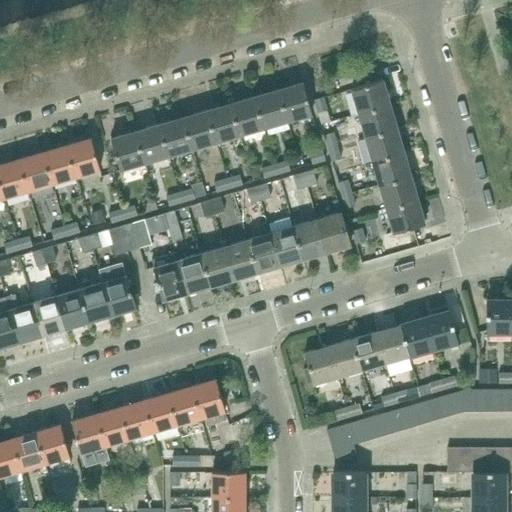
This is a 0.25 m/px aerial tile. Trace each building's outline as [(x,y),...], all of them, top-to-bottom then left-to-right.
[(357,114),(389,105),(381,81),(350,91),(357,114)] [(287,121),(312,114),(302,82),(278,90),(287,121)] [(264,128),(287,121),(278,90),(254,96),(264,128)] [(240,135),(264,128),(254,96),(230,103),(240,135)] [(316,115),(326,112),(322,99),(314,102),(316,115)] [(216,142),(240,135),(230,103),(207,110),(216,142)] [(364,138),(396,128),(389,105),(357,114),(364,138)] [(192,149),(216,142),(207,110),(183,118),(192,149)] [(168,156),(192,149),(183,118),(159,124),(168,156)] [(144,163),(168,156),(159,124),(135,131),(144,163)] [(371,162),(403,152),(396,128),(364,138),(371,162)] [(120,170),(144,163),(135,131),(111,139),(120,170)] [(327,149),(336,147),(333,134),(323,137),(327,149)] [(76,177),(100,170),(91,138),(67,145),(76,177)] [(52,184),(76,177),(67,145),(43,152),(52,184)] [(336,147),(327,149),(331,163),(340,160),(336,147)] [(312,164),(325,161),(323,151),(310,155),(312,164)] [(28,191),(52,184),(43,152),(19,159),(28,191)] [(378,185),(410,176),(403,152),(371,162),(378,185)] [(0,183),(4,198),(28,191),(19,159),(0,164),(0,183)] [(274,165),(277,175),(290,171),(287,161),(274,165)] [(264,179),(277,175),(274,165),(262,169),(264,179)] [(303,173),(307,187),(317,184),(313,170),(303,173)] [(297,190),(307,187),(303,173),(293,176),(297,190)] [(227,179),(230,189),(242,185),(240,175),(227,179)] [(386,209),(417,200),(410,176),(378,185),(386,209)] [(217,192),(230,189),(227,179),(214,183),(217,192)] [(341,197),(351,194),(347,182),(338,185),(341,197)] [(257,187),(261,201),(270,198),(266,184),(257,187)] [(251,204),(261,201),(257,187),(247,189),(251,204)] [(179,193),(182,203),(195,199),(192,189),(179,193)] [(169,206),(182,203),(179,193),(166,197),(169,206)] [(351,194),(341,197),(345,210),(355,208),(351,194)] [(211,200),(215,214),(224,211),(220,197),(211,200)] [(147,213),(158,210),(155,200),(145,203),(147,213)] [(205,217),(215,214),(211,200),(200,203),(205,217)] [(393,234),(425,224),(417,200),(386,209),(393,234)] [(365,207),(370,232),(388,228),(383,204),(365,207)] [(121,210),(124,220),(137,216),(135,206),(121,210)] [(112,223),(124,220),(121,210),(109,214),(112,223)] [(164,214),(168,228),(178,225),(174,211),(164,214)] [(326,253),(350,246),(341,212),(317,219),(326,253)] [(159,231),(168,228),(164,214),(154,217),(159,231)] [(303,259),(326,253),(317,219),(293,226),(303,259)] [(140,248),(152,245),(144,220),(132,223),(140,248)] [(64,227),(67,236),(80,233),(77,223),(64,227)] [(128,252),(140,248),(132,223),(120,227),(128,252)] [(280,266),(303,259),(293,226),(270,233),(280,266)] [(54,240),(67,236),(64,227),(51,231),(54,240)] [(115,255),(128,252),(120,227),(108,230),(115,255)] [(356,245),(365,242),(362,230),(352,233),(356,245)] [(88,236),(92,250),(102,247),(98,233),(88,236)] [(257,273),(280,266),(270,233),(247,240),(257,273)] [(83,253),(92,250),(88,236),(79,239),(83,253)] [(17,241),(20,250),(32,247),(30,237),(17,241)] [(234,280),(257,273),(247,240),(224,246),(234,280)] [(7,254),(20,250),(17,241),(4,244),(7,254)] [(188,293),(178,260),(173,245),(164,248),(169,263),(154,267),(163,300),(188,293)] [(211,286),(234,280),(224,246),(201,253),(211,286)] [(42,250),(46,264),(56,261),(52,247),(42,250)] [(37,266),(46,264),(42,250),(32,252),(37,266)] [(188,293),(211,286),(201,253),(178,260),(188,293)] [(0,261),(0,277),(10,274),(6,260),(0,261)] [(112,315),(135,308),(126,275),(102,282),(112,315)] [(88,322),(112,315),(102,282),(79,289),(88,322)] [(65,329),(88,322),(79,289),(56,296),(65,329)] [(42,336),(65,329),(56,296),(32,302),(42,336)] [(487,332),(511,332),(511,300),(486,300),(487,332)] [(19,342),(42,336),(32,302),(9,309),(19,342)] [(0,347),(19,342),(9,309),(0,311),(0,347)] [(433,349),(457,342),(448,311),(424,318),(433,349)] [(409,356),(433,349),(424,318),(400,325),(409,356)] [(385,363),(409,356),(400,325),(376,332),(385,363)] [(361,370),(385,363),(376,332),(352,339),(361,370)] [(337,377),(361,370),(352,339),(328,346),(337,377)] [(313,384),(337,377),(328,346),(304,353),(308,368),(303,369),(307,383),(312,382),(313,384)] [(511,383),(511,373),(499,373),(499,383),(511,383)] [(442,380),(444,389),(457,385),(454,376),(442,380)] [(225,411),(223,405),(215,379),(191,386),(200,418),(225,411)] [(431,393),(444,389),(442,380),(429,384),(431,393)] [(177,425),(200,418),(191,386),(167,393),(177,425)] [(454,414),(464,411),(464,389),(448,394),(454,414)] [(464,411),(475,411),(475,389),(464,389),(464,411)] [(475,411),(486,411),(486,389),(475,389),(475,411)] [(486,411),(496,411),(496,389),(486,389),(486,411)] [(496,411),(507,411),(507,389),(496,389),(496,411)] [(394,394),(397,403),(410,399),(407,390),(394,394)] [(153,432),(177,425),(167,393),(143,400),(153,432)] [(384,407),(397,403),(394,394),(381,398),(384,407)] [(444,417),(454,414),(448,394),(438,397),(444,417)] [(434,420),(444,417),(438,397),(428,400),(434,420)] [(129,439),(153,432),(143,400),(120,407),(129,439)] [(423,423),(434,420),(428,400),(417,403),(423,423)] [(413,426),(423,423),(417,403),(407,406),(413,426)] [(359,404),(346,408),(349,417),(362,413),(359,404)] [(403,430),(413,426),(407,406),(397,409),(403,430)] [(105,445),(129,439),(120,407),(96,414),(105,445)] [(336,421),(349,417),(346,408),(334,411),(336,421)] [(392,433),(403,430),(397,409),(386,412),(392,433)] [(382,436),(392,433),(386,412),(376,415),(382,436)] [(81,453),(105,445),(96,414),(71,421),(81,453)] [(372,439),(382,436),(376,415),(365,418),(372,439)] [(353,444),(372,439),(365,418),(347,424),(351,435),(353,444)] [(45,463),(69,456),(60,424),(36,431),(45,463)] [(330,441),(351,435),(347,424),(327,430),(330,441)] [(21,470),(45,463),(36,431),(12,438),(21,470)] [(354,445),(353,444),(351,435),(330,441),(333,452),(354,445)] [(0,476),(21,470),(12,438),(0,441),(0,476)] [(336,463),(357,457),(354,445),(333,452),(336,463)] [(459,472),(459,447),(447,447),(447,472),(459,472)] [(471,472),(471,447),(459,447),(459,472),(471,472)] [(483,472),(483,447),(471,447),(471,472),(473,472),(483,472)] [(494,472),(494,447),(483,447),(483,472),(494,472)] [(506,472),(506,447),(494,447),(494,472),(505,472),(506,472)] [(226,463),(239,459),(236,449),(223,453),(226,463)] [(172,466),(186,466),(186,456),(172,456),(172,466)] [(186,456),(186,466),(199,466),(199,456),(186,456)] [(170,497),(179,497),(179,472),(170,472),(170,497)] [(212,497),(245,497),(245,472),(212,472),(212,497)] [(333,497),(365,497),(365,472),(333,472),(333,497)] [(416,498),(416,472),(407,472),(407,484),(406,484),(406,498),(416,498)] [(473,497),(505,497),(505,472),(494,472),(483,472),(473,472),(473,497)] [(422,497),(431,497),(431,484),(422,484),(422,497)] [(211,511),(244,511),(245,497),(212,497),(211,511)] [(332,511),(364,511),(365,497),(333,497),(332,511)] [(422,511),(431,511),(431,497),(422,497),(422,511)] [(472,511),(504,511),(505,497),(473,497),(472,511)]
